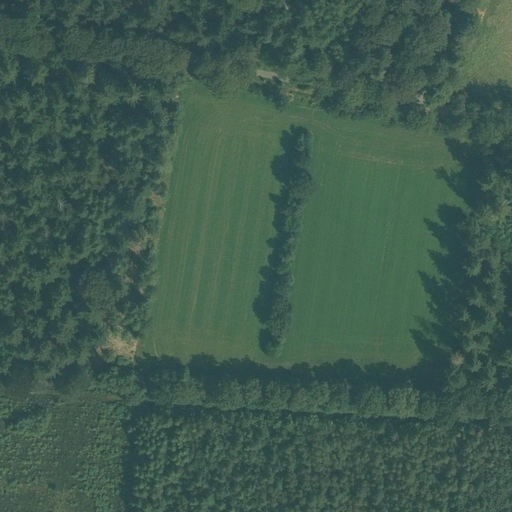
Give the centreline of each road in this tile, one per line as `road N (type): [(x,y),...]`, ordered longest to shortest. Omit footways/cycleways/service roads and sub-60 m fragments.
road 1 (track): [(432,0),(404,62),(0,6)]
road 2 (unclassified): [(0,22),(410,102)]
